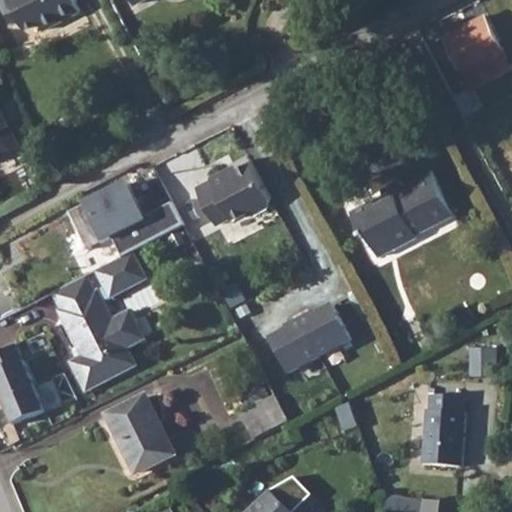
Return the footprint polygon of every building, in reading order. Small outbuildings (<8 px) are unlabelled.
[(0,0),(0,1),(7,14),(16,10),(27,29),(40,22),(45,31),(81,12),(77,2),(78,1),(77,0),(0,0)] [(511,63),(487,15),(446,36),(463,70),(476,64),(485,82),(511,67),(511,63)] [(470,89),(454,97),(466,119),(481,111),(470,89)] [(0,157),(22,147),(0,103),(0,157)] [(253,159),(231,172),(252,211),(255,212),(270,204),(272,196),(253,159)] [(211,181),(208,182),(227,218),(232,216),(233,218),(248,210),(252,211),(231,172),(229,172),(227,169),(210,178),(211,181)] [(383,195),(370,203),(372,208),(434,175),(431,171),(405,185),(399,182),(381,192),(383,195)] [(434,175),(372,208),(392,245),(397,242),(401,248),(419,238),(418,236),(455,216),(434,175)] [(227,218),(208,182),(199,187),(218,223),(227,218)] [(128,183),(109,193),(117,208),(105,215),(114,233),(126,227),(138,250),(186,226),(175,204),(161,211),(150,191),(136,198),(128,183)] [(372,208),(370,203),(352,212),(363,233),(366,231),(378,252),(392,245),(372,208)] [(91,274),(59,290),(68,307),(65,309),(87,355),(74,361),(88,389),(134,365),(127,351),(139,345),(126,317),(118,321),(106,299),(150,276),(138,250),(101,269),(110,288),(100,293),(91,274)] [(337,303),(304,318),(324,357),(357,341),(337,303)] [(291,374),(324,357),(304,318),(272,335),(291,374)] [(421,328),(409,334),(414,343),(426,337),(421,328)] [(20,340),(0,349),(0,380),(15,418),(49,406),(20,340)] [(429,407),(423,461),(463,465),(468,412),(466,411),(467,396),(433,392),(431,407),(429,407)] [(276,396),(240,415),(254,440),(290,422),(276,396)] [(146,398),(108,417),(137,475),(175,456),(146,398)] [(272,483),(244,511),(299,511),(300,511),(272,483)] [(465,511),(467,505),(425,500),(423,511),(465,511)]
